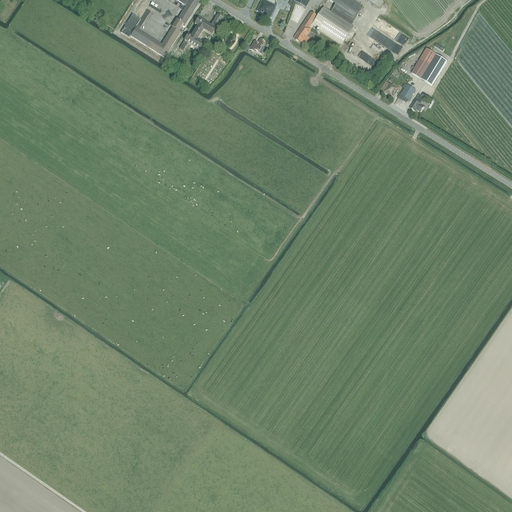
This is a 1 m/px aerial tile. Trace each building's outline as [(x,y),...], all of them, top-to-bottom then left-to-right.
[(132,15),(120,33),(128,38),(134,30),(130,37),(131,37),(164,59),(180,33),(181,33),(181,34),(183,31),(179,29),(182,25),(185,26),(199,4),(192,0),(190,0),(189,3),(187,1),(187,0),(175,0),(186,7),(185,8),(183,6),(180,10),(183,11),(178,19),(177,20),(176,21),(174,25),(172,24),(171,26),(172,27),(172,28),(161,46),(139,31),(141,28),(137,26),(135,28),(140,20),(132,15)] [(305,9),(310,0),(294,0),(293,2),(305,9)] [(332,0),(337,3),(331,12),(352,26),(364,8),(351,0),(332,0)] [(261,2),(256,11),(266,16),(270,18),(275,8),(272,6),(272,5),(264,1),(264,3),(261,2)] [(150,5),(149,7),(160,14),(162,12),(150,5)] [(299,33),(294,40),(302,45),(303,42),(307,44),(310,39),(306,36),(313,26),(342,45),(353,27),(352,26),(331,12),(324,7),(317,17),(310,12),(297,32),(299,33)] [(217,28),(222,19),(217,15),(211,25),(210,27),(198,20),(194,25),(197,27),(203,31),(212,37),(215,30),(213,29),(214,27),(217,28)] [(197,42),(203,31),(197,27),(190,37),(188,36),(184,42),(179,50),(182,52),(187,44),(201,53),(205,47),(197,42)] [(265,49),(263,47),(265,43),(260,40),(258,44),(254,42),(250,48),(248,46),(246,50),(248,52),(249,50),(255,54),(256,52),(259,53),(261,54),(265,49)] [(179,60),(180,58),(183,53),(179,50),(174,58),(179,60)] [(411,74),(431,87),(447,62),(426,50),(411,74)] [(393,99),(399,88),(392,84),(391,85),(385,82),(380,91),(393,99)] [(409,102),(416,91),(407,86),(401,96),(409,101),(409,102)] [(424,94),(422,96),(431,102),(433,100),(433,99),(429,97),(424,94)] [(414,102),(409,109),(415,113),(416,111),(420,113),(424,108),(420,105),(424,98),(419,95),(415,100),(414,102)]
